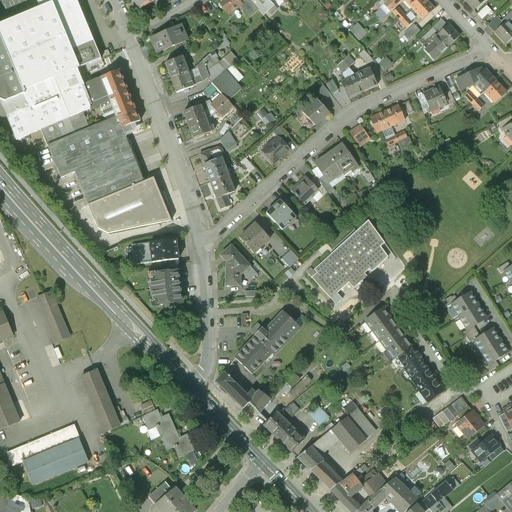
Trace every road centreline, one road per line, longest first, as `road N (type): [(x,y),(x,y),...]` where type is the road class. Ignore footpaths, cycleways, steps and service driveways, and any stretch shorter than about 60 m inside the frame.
road 1 (residential): [(201,247),(344,119),(492,51)]
road 2 (secondary): [(5,193),(191,387)]
road 3 (residential): [(201,247),(131,28)]
road 4 (residential): [(191,387),(206,362),(201,247)]
road 5 (residential): [(485,385),(473,391),(454,380),(390,296)]
